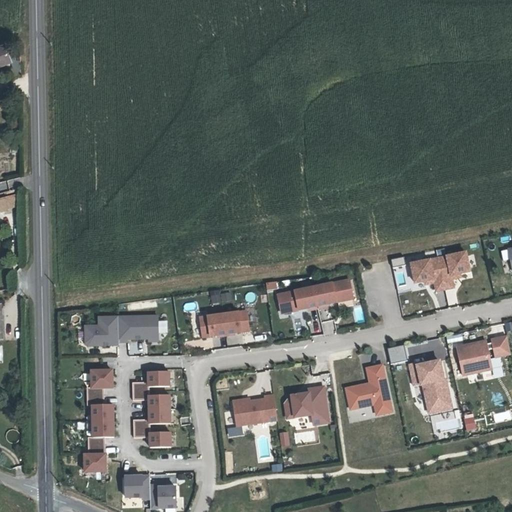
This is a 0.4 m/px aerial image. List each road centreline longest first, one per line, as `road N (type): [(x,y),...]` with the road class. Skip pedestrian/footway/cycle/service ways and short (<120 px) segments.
road 1 (secondary): [(35,0),(47,491)]
road 2 (residential): [(511,308),(324,348),(195,361),(207,465),(198,511)]
